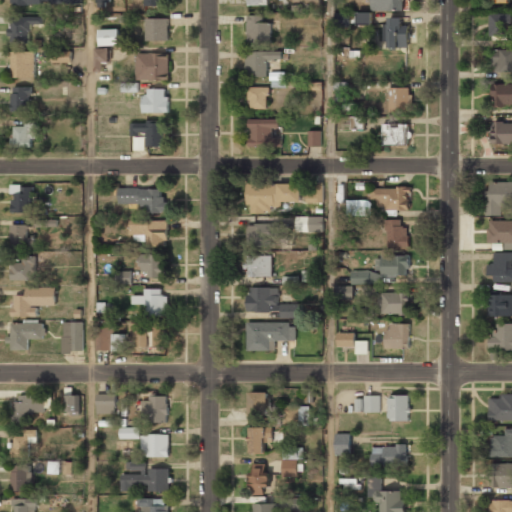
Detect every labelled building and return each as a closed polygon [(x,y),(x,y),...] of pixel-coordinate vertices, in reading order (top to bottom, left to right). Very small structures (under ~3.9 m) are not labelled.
[(370,0),(371,10),(403,11),(403,0),(370,0)] [(372,12),(335,13),(336,25),(373,24),(372,12)] [(491,35),(511,36),(511,13),(492,13),(491,35)] [(263,15),(248,15),(248,43),(271,43),(272,22),(263,22),(263,15)] [(30,43),(30,24),(44,24),(43,16),(10,17),(10,43),(30,43)] [(402,17),(385,18),(385,39),(389,39),(390,47),(409,47),(409,25),(402,25),(402,17)] [(168,18),(146,18),(146,41),(169,40),(168,18)] [(119,45),(118,29),(99,29),(100,46),(119,45)] [(96,48),(96,72),(104,71),(104,63),(111,62),(111,48),(96,48)] [(511,70),(511,49),(493,49),(492,70),(511,70)] [(267,60),(283,59),(282,50),(246,52),(247,76),(268,76),(267,60)] [(36,51),(12,51),(12,77),(35,78),(36,51)] [(72,62),(72,51),(52,51),(52,62),(72,62)] [(136,79),(169,80),(170,53),(137,52),(136,79)] [(349,82),(336,81),(335,101),(349,102),(349,82)] [(511,83),(497,84),(497,90),(494,90),(493,105),(511,105),(511,83)] [(12,86),(11,111),(31,112),(32,86),(12,86)] [(249,108),(268,108),(268,87),(249,86),(249,108)] [(410,111),(409,87),(389,87),(390,112),(410,111)] [(168,89),(145,88),(144,112),(168,113),(168,89)] [(364,116),(351,117),(351,128),(364,128),(364,116)] [(279,118),(249,119),(250,147),(282,147),(282,137),(273,138),(273,128),(279,128),(279,118)] [(13,147),(32,147),(32,138),(38,138),(38,119),(25,119),(25,126),(13,126),(13,147)] [(164,146),(163,122),(132,122),(133,150),(145,150),(145,146),(164,146)] [(511,143),(511,122),(493,123),(493,143),(511,143)] [(384,123),(383,144),(409,144),(409,124),(384,123)] [(321,146),(321,130),(309,130),(309,146),(321,146)] [(511,181),(490,181),(490,190),(486,190),(487,215),(503,215),(502,212),(511,212),(511,181)] [(248,184),(248,213),(266,213),(266,207),(282,207),(282,202),(301,201),(301,183),(248,184)] [(323,183),(314,184),(315,192),(306,192),(307,203),(324,202),(323,183)] [(12,211),(33,212),(34,186),(11,185),(11,194),(13,194),(12,211)] [(372,188),(372,209),(411,208),(411,187),(372,188)] [(161,188),(119,188),(119,204),(150,204),(150,212),(166,212),(166,197),(161,197),(161,188)] [(371,200),(347,200),(347,215),(371,215),(371,200)] [(296,232),(323,232),(323,216),(296,217),(296,232)] [(168,219),(132,221),(132,242),(147,241),(147,245),(169,245),(168,219)] [(402,219),(386,219),(387,247),(409,246),(409,226),(402,226),(402,219)] [(247,224),(248,245),(292,244),(291,222),(247,224)] [(11,224),(12,247),(35,246),(35,237),(29,237),(28,224),(11,224)] [(488,264),(488,275),(495,275),(495,281),(511,281),(511,252),(495,252),(494,264),(488,264)] [(141,270),(149,271),(148,277),(162,277),(163,254),(141,253),(141,270)] [(272,256),(248,255),(247,276),(272,277),(272,256)] [(376,270),(382,270),(382,276),(409,276),(409,255),(376,255),(376,270)] [(11,279),(36,280),(37,256),(23,256),(23,264),(12,263),(11,279)] [(351,284),(381,283),(381,270),(351,271),(351,284)] [(132,285),(132,271),(116,271),(116,286),(132,285)] [(353,286),(336,285),(335,299),(353,299),(353,286)] [(57,305),(57,287),(27,287),(27,295),(13,295),(13,316),(38,316),(38,306),(57,305)] [(297,304),(278,303),(278,287),(249,287),(249,312),(281,312),(281,318),(297,318),(297,304)] [(162,288),(145,289),(145,295),(132,295),(132,304),(145,304),(145,316),(169,315),(169,296),(162,296),(162,288)] [(376,314),(406,314),(406,292),(375,293),(376,314)] [(511,294),(489,294),(488,316),(511,316),(511,294)] [(84,321),(63,322),(64,352),(84,352),(84,321)] [(45,339),(45,322),(11,323),(12,336),(9,336),(10,350),(30,350),(30,339),(45,339)] [(247,350),(276,350),(276,341),(296,340),(296,322),(247,323),(247,350)] [(138,346),(158,346),(157,323),(142,324),(142,330),(137,330),(138,346)] [(386,349),(410,349),(410,323),(387,323),(386,349)] [(511,323),(496,323),(495,336),(489,336),(489,348),(511,348),(511,323)] [(113,350),(113,327),(97,327),(97,350),(113,350)] [(113,351),(127,351),(127,334),(114,333),(113,351)] [(338,346),(355,347),(356,333),(338,333),(338,346)] [(368,354),(368,341),(356,341),(356,354),(368,354)] [(250,392),(250,415),(270,414),(269,392),(250,392)] [(98,414),(117,414),(116,393),(97,394),(98,414)] [(511,420),(511,393),(500,394),(500,398),(489,398),(489,421),(511,420)] [(13,423),(30,422),(30,412),(45,412),(45,394),(19,395),(19,402),(13,402),(13,423)] [(66,413),(80,413),(81,395),(67,394),(66,413)] [(365,412),(381,412),(381,395),(365,395),(365,412)] [(391,421),(409,421),(409,395),(391,395),(391,421)] [(143,397),(142,422),(168,422),(168,397),(143,397)] [(140,427),(120,427),(120,438),(141,438),(140,427)] [(251,427),(251,453),(266,454),(266,442),(273,442),(273,427),(251,427)] [(511,428),(505,428),(505,436),(491,435),(491,456),(511,456),(511,428)] [(13,456),(28,456),(28,436),(35,436),(35,430),(25,430),(25,436),(13,436),(13,456)] [(351,433),(335,434),(336,455),(352,454),(351,433)] [(169,457),(170,434),(141,434),(141,457),(169,457)] [(372,445),(372,465),(408,466),(408,446),(372,445)] [(298,459),(304,458),(303,446),(283,447),(284,474),(298,474),(298,459)] [(58,474),(59,461),(48,461),(47,474),(58,474)] [(170,490),(170,468),(147,468),(147,461),(127,462),(127,474),(122,474),(122,490),(170,490)] [(31,463),(12,464),(13,490),(32,489),(31,463)] [(264,493),(264,486),(268,486),(268,463),(252,463),(252,489),(246,489),(247,493),(264,493)] [(490,487),(511,487),(511,463),(491,463),(490,487)] [(402,491),(382,490),(382,476),(369,476),(368,500),(381,500),(380,511),(406,511),(406,499),(402,499),(402,491)] [(359,478),(340,479),(341,489),(359,489),(359,478)] [(36,511),(36,498),(13,499),(12,511),(36,511)] [(168,511),(169,499),(138,498),(137,507),(145,507),(145,511),(168,511)] [(511,511),(511,499),(491,500),(490,511),(511,511)] [(277,511),(277,503),(252,503),(251,511),(277,511)]
